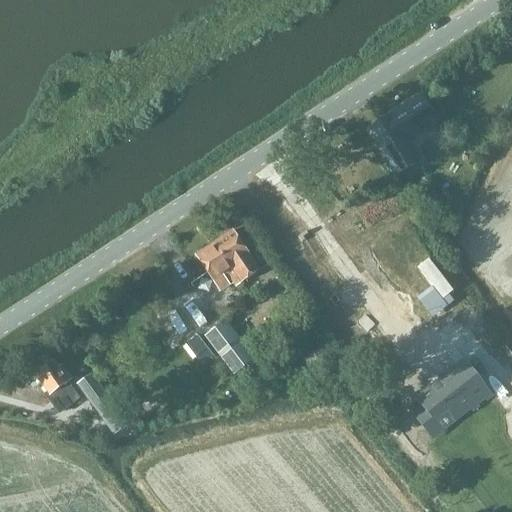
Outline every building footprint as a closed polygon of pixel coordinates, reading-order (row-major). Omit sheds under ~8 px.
[(511,25),(501,33),(510,46),(511,44),(511,25)] [(421,98),(372,129),(400,174),(419,161),(407,141),(436,123),(421,98)] [(454,126),(470,149),(482,142),(466,118),(454,126)] [(424,179),(413,187),(438,220),(448,212),(438,198),(424,179)] [(259,272),(251,259),(232,231),(214,243),(241,284),(259,272)] [(225,277),(227,275),(235,288),(241,284),(214,243),(196,255),(219,291),(230,284),(225,277)] [(425,248),(412,257),(446,304),(459,295),(425,248)] [(165,330),(145,289),(102,310),(114,335),(141,322),(148,337),(165,330)] [(199,322),(205,308),(190,302),(185,316),(199,322)] [(204,337),(234,376),(255,360),(225,321),(204,337)] [(214,356),(198,337),(185,347),(201,366),(214,356)] [(334,363),(322,346),(303,360),(316,377),(334,363)] [(456,346),(390,393),(421,429),(486,382),(456,346)] [(49,358),(31,371),(49,396),(50,397),(56,393),(68,410),(80,400),(68,384),(72,381),(61,366),(57,369),(49,358)] [(111,380),(122,395),(135,385),(125,370),(111,380)] [(113,437),(127,426),(91,375),(76,385),(113,437)]
